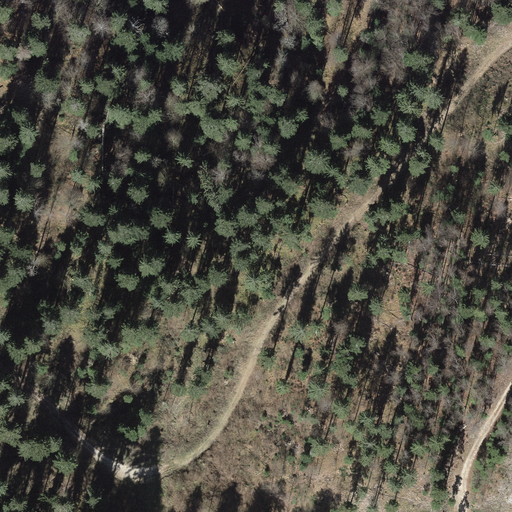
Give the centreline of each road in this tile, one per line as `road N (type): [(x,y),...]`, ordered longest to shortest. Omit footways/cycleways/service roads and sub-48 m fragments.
road 1 (track): [(0,360),(102,459),(136,469),(180,457),(215,422),(319,257),(511,43)]
road 2 (track): [(463,511),(468,462),(511,388)]
